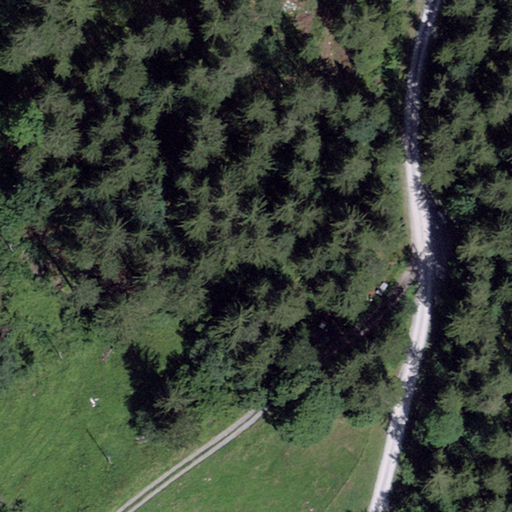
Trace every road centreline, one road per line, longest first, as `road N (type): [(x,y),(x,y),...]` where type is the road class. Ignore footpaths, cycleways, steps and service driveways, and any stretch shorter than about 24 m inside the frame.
road 1 (track): [(435,0),(410,103),(426,261),(422,307),(375,511)]
road 2 (track): [(122,511),(376,317),(426,261)]
